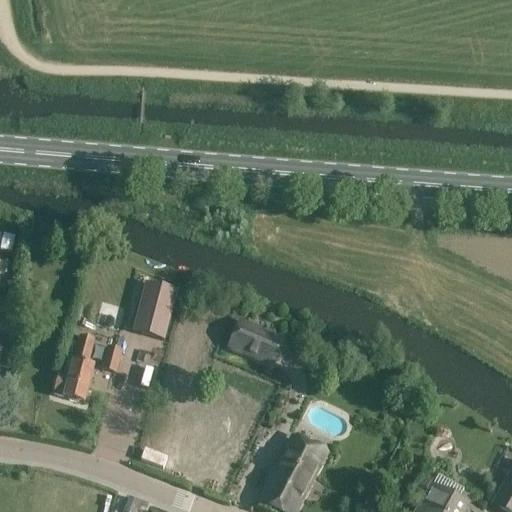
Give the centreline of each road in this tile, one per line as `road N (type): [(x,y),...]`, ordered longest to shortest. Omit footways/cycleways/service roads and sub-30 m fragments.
road 1 (primary): [(0,149),(511,189)]
road 2 (tertiary): [(209,511),(125,474),(0,448)]
